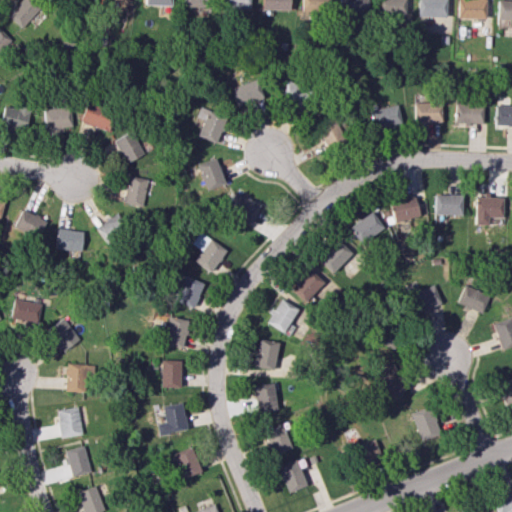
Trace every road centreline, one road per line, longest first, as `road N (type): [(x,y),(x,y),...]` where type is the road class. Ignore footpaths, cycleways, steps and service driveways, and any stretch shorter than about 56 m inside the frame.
road 1 (residential): [(254,511),(220,424),(214,373),(225,320),(250,276),(317,203),(358,172),(411,157),(511,160)]
road 2 (residential): [(511,445),(345,511)]
road 3 (residential): [(42,511),(21,439),(15,375)]
